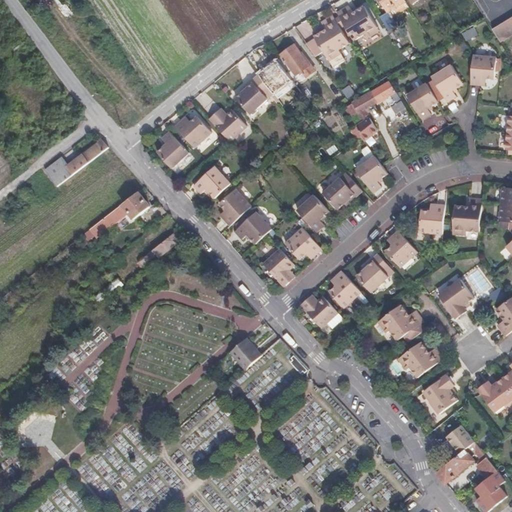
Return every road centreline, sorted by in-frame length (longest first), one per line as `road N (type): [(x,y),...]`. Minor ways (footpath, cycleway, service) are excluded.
road 1 (residential): [(274,308),(414,185),(453,168),(507,167)]
road 2 (residential): [(440,495),(426,482),(409,437),(274,308)]
road 3 (residential): [(121,142),(314,0)]
road 4 (residential): [(274,308),(121,142)]
road 5 (residential): [(121,142),(17,0)]
road 6 (track): [(0,197),(102,120)]
